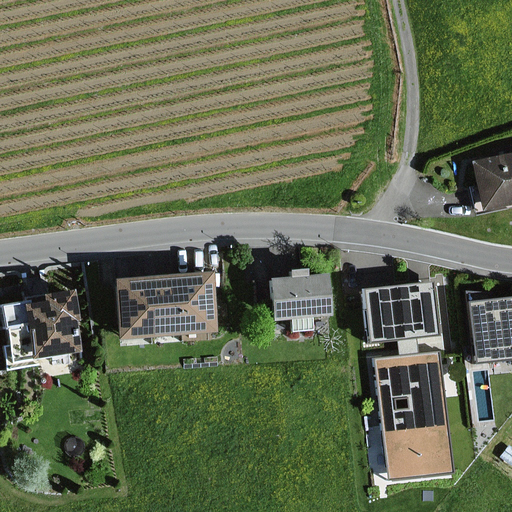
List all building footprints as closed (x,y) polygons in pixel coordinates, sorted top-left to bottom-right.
[(511,205),(511,153),(473,162),(478,185),(470,187),(476,216),(508,209),(508,207),(511,205)] [(334,316),(330,274),(310,276),(309,269),(292,271),(292,277),(271,279),(275,321),(292,320),(293,332),(315,330),(314,318),(334,316)] [(212,273),(179,276),(183,335),(217,332),(212,273)] [(179,276),(145,278),(150,338),(183,335),(179,276)] [(145,278),(118,281),(122,339),(150,338),(145,278)] [(511,286),(463,289),(468,361),(511,358),(511,286)] [(77,290),(46,295),(47,302),(32,304),(32,301),(4,305),(8,330),(10,330),(15,363),(83,353),(79,322),(82,322),(77,290)] [(101,409),(75,412),(77,425),(103,422),(101,409)]
